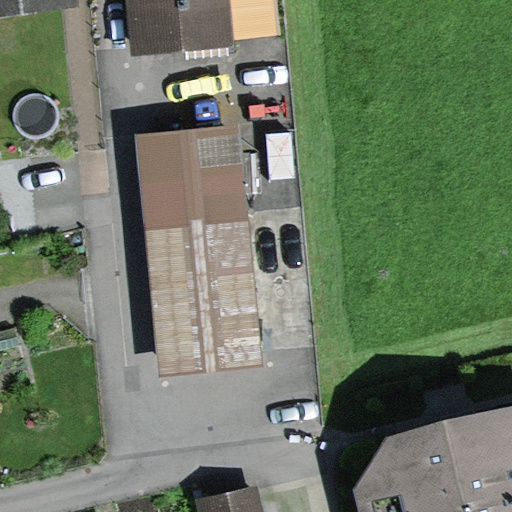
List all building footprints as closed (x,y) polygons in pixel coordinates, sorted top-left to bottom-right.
[(187,58),(227,54),(222,0),(132,0),(137,47),(185,42),(187,58)] [(269,44),(265,0),(224,0),(229,47),(269,44)] [(144,145),(163,362),(256,353),(234,136),(144,145)] [(385,455),(393,485),(367,491),(372,511),(511,511),(511,415),(472,426),(473,432),(450,438),(449,431),(391,445),(385,455)] [(258,511),(253,490),(203,502),(204,511),(258,511)]
